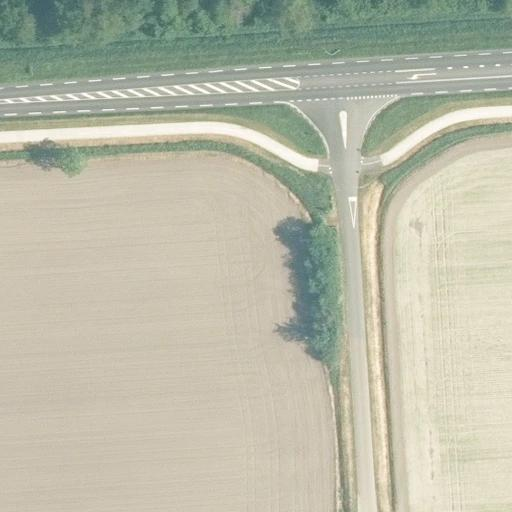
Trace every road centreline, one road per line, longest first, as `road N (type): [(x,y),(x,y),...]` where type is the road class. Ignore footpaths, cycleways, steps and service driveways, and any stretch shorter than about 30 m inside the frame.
road 1 (unclassified): [(367,511),(346,89)]
road 2 (primary): [(0,110),(346,89)]
road 3 (primary): [(346,89),(511,78)]
